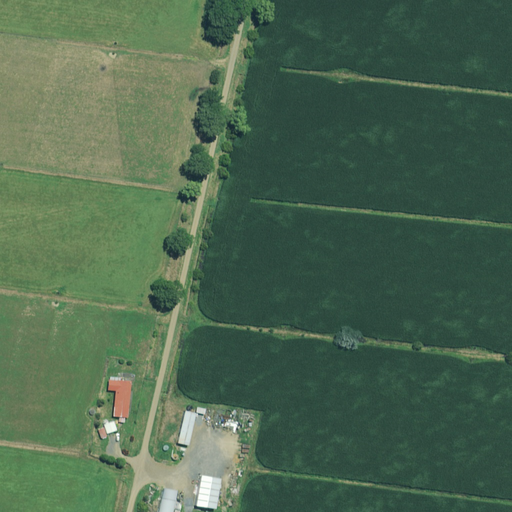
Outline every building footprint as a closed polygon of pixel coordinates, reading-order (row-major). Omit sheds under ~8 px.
[(131,383),(109,380),(107,390),(115,391),(112,416),(126,418),(131,383)] [(196,414),(185,411),(177,443),(187,446),(196,414)] [(116,431),(114,422),(104,424),(107,434),(116,431)] [(106,437),(103,428),(98,430),(101,439),(106,437)] [(173,511),(175,502),(162,499),(159,511),(173,511)]
